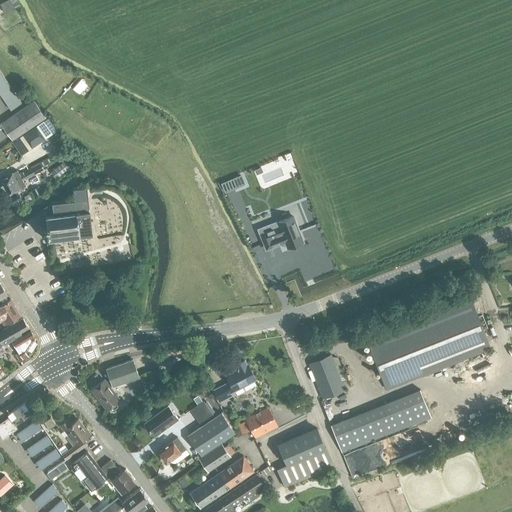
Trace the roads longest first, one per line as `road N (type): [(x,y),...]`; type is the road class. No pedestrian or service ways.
road 1 (tertiary): [(57,361),(142,338),(280,320),(511,230)]
road 2 (residential): [(166,511),(67,387),(57,361)]
